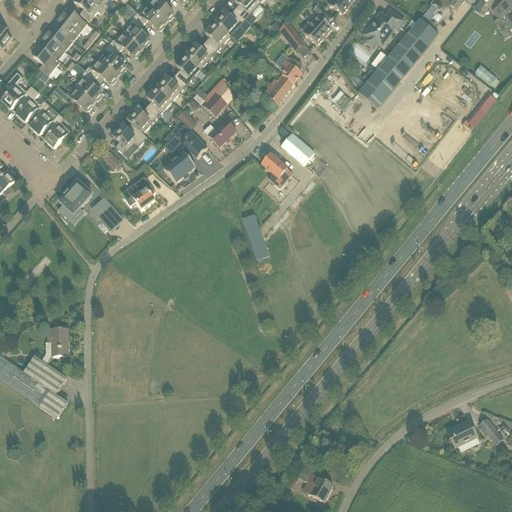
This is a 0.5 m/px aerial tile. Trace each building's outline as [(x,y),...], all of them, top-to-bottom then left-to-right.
[(88,0),(77,0),(74,4),(84,12),(80,16),(90,24),(98,14),(102,17),(105,13),(88,0)] [(88,0),(105,13),(108,9),(105,6),(109,1),(107,0),(88,0)] [(154,0),(155,0),(147,8),(167,26),(169,23),(170,24),(174,19),(173,19),(175,17),(163,6),(167,2),(164,0),(154,0)] [(260,7),(251,0),(237,0),(238,0),(235,4),(239,8),(234,14),(245,24),(260,7)] [(334,0),(329,8),(343,18),(355,0),(334,0)] [(440,0),(444,3),(451,9),(457,13),(465,3),(462,1),(463,0),(440,0)] [(511,1),(499,9),(493,12),(498,22),(504,18),(511,32),(511,1)] [(382,68),(359,96),(378,112),(439,38),(432,33),(426,27),(430,22),(439,12),(433,6),(418,25),(417,25),(382,68)] [(334,21),(319,7),(314,13),(320,18),(319,18),(311,27),(304,35),(303,36),(317,48),(333,31),(328,26),(328,25),(329,26),(334,21)] [(138,16),(133,20),(143,29),(147,24),(159,35),(160,33),(161,34),(165,30),(164,29),(167,26),(147,8),(139,17),(138,16)] [(88,27),(68,11),(61,20),(81,36),(88,27)] [(116,22),(121,15),(118,12),(113,19),(116,22)] [(293,17),(288,12),(284,16),(289,21),(293,17)] [(367,44),(374,49),(377,46),(381,49),(395,30),(398,33),(405,23),(390,13),(386,19),(381,16),(365,37),(369,41),(367,44)] [(245,24),(234,14),(229,19),(225,15),(222,19),(220,18),(214,25),(231,40),(240,30),(245,35),(251,28),(245,24)] [(54,30),(73,45),(81,36),(61,20),(54,30)] [(131,27),(123,35),(143,53),(145,49),(146,50),(150,46),(149,45),(151,44),(139,33),(143,29),(133,20),(133,21),(129,25),(131,27)] [(276,35),(282,28),(277,23),(271,30),(276,35)] [(231,40),(214,25),(208,31),(209,33),(206,37),(210,40),(205,46),(216,56),(231,40)] [(287,25),(280,33),(295,53),(296,52),(303,47),(304,46),(287,25)] [(0,49),(2,51),(11,39),(0,30),(0,49)] [(66,55),(73,45),(54,30),(46,39),(66,55)] [(96,33),(89,42),(92,45),(100,36),(96,33)] [(114,42),(110,47),(119,55),(123,51),(135,61),(136,60),(137,61),(141,57),(140,56),(143,53),(123,35),(115,44),(114,42)] [(112,42),(106,37),(103,40),(109,46),(112,42)] [(39,48),(41,50),(59,64),(66,55),(46,39),(39,48)] [(89,42),(84,49),(87,52),(92,45),(89,42)] [(216,56),(205,46),(200,51),(196,48),(193,51),(191,50),(185,57),(202,72),(216,56)] [(303,59),(310,53),(305,46),(297,53),(303,59)] [(108,54),(100,62),(119,79),(121,76),(122,77),(126,73),(125,72),(127,70),(115,60),(119,55),(110,47),(105,52),(108,54)] [(261,47),(252,56),(256,59),(264,50),(261,47)] [(39,72),(49,79),(54,84),(61,74),(56,70),(61,65),(59,64),(41,50),(33,59),(43,67),(39,72)] [(187,88),(202,72),(185,57),(178,64),(180,65),(177,69),(181,73),(176,78),(187,88)] [(281,70),(285,74),(283,77),(294,87),(303,76),(302,76),(296,71),(300,67),(290,60),(290,61),(287,64),(286,63),(281,70)] [(90,69),(86,74),(95,82),(99,78),(111,88),(112,87),(113,87),(117,83),(116,82),(119,79),(100,62),(92,71),(90,69)] [(67,71),(71,74),(76,68),(72,65),(67,71)] [(491,88),(492,87),(497,81),(481,68),(475,75),(491,88)] [(38,72),(33,77),(39,82),(43,76),(38,72)] [(86,74),(81,79),(83,81),(76,89),(95,106),(97,103),(98,104),(102,100),(101,99),(103,97),(91,87),(95,82),(86,74)] [(367,75),(362,81),(367,85),(371,79),(367,75)] [(2,104),(2,105),(11,113),(12,112),(21,102),(27,95),(18,87),(23,81),(17,76),(6,89),(11,94),(2,104)] [(283,77),(277,84),(275,82),(265,94),(269,97),(268,99),(278,108),(294,87),(283,77)] [(156,89),(173,105),(187,88),(176,78),(171,84),(167,80),(163,84),(162,82),(156,89)] [(199,91),(196,94),(205,102),(204,102),(205,103),(208,106),(216,97),(225,87),(225,86),(223,82),(221,83),(208,98),(199,91)] [(225,87),(216,97),(228,107),(238,96),(236,91),(232,85),(231,83),(227,85),(225,86),(225,87)] [(17,117),(16,117),(26,126),(26,125),(35,115),(36,115),(42,108),(41,108),(35,102),(40,97),(32,89),(27,95),(21,102),(20,103),(25,108),(17,117)] [(66,96),(61,101),(71,109),(75,104),(87,115),(88,113),(89,114),(93,110),(92,109),(95,106),(76,89),(68,98),(66,96)] [(147,111),(158,121),(173,105),(156,89),(149,96),(151,98),(147,101),(152,105),(147,111)] [(197,97),(194,100),(202,107),(205,103),(204,102),(197,97)] [(208,106),(204,110),(216,121),(228,107),(216,97),(208,106)] [(339,105),(346,109),(350,102),(343,98),(339,105)] [(481,112),(485,116),(496,102),(491,98),(481,112)] [(194,102),(190,107),(194,111),(198,107),(194,102)] [(31,130),(40,139),(41,138),(40,138),(50,128),(54,122),(45,115),(47,113),(50,109),(45,104),(41,108),(42,108),(36,115),(41,119),(31,130)] [(143,137),(144,137),(158,121),(147,111),(142,116),(138,112),(134,116),(133,115),(128,120),(129,122),(128,123),(132,127),(143,137)] [(184,113),(178,119),(191,132),(197,127),(184,113)] [(45,143),(55,152),(55,151),(70,134),(61,126),(65,122),(59,117),(56,121),(54,122),(50,128),(55,132),(46,143),(45,143)] [(220,150),(237,135),(224,121),(218,127),(219,128),(215,132),(210,128),(205,133),(220,150)] [(473,134),(476,130),(468,124),(466,123),(463,127),(473,134)] [(143,137),(132,127),(127,133),(123,129),(120,132),(118,131),(113,137),(114,138),(113,140),(120,146),(116,150),(119,153),(124,158),(135,147),(139,151),(148,141),(144,137),(143,137)] [(185,128),(175,139),(182,145),(198,161),(208,151),(185,128)] [(297,161),(304,168),(315,156),(292,136),(282,148),(297,161)] [(114,172),(121,164),(110,154),(103,161),(114,172)] [(184,156),(164,173),(176,187),(196,170),(184,156)] [(271,158),(262,167),(274,177),(269,183),(280,192),(293,177),(287,172),(288,172),(271,158)] [(0,196),(1,195),(2,195),(9,189),(13,186),(14,185),(6,175),(5,176),(0,180),(0,196)] [(146,182),(123,199),(130,210),(137,205),(142,213),(155,203),(152,198),(156,196),(146,182)] [(64,200),(59,205),(64,209),(60,214),(70,223),(93,198),(78,185),(68,195),(64,199),(64,200)] [(9,189),(2,195),(6,200),(13,194),(9,189)] [(88,208),(92,211),(101,201),(97,198),(88,208)] [(111,234),(123,223),(105,203),(93,213),(111,234)] [(255,263),(268,259),(254,216),(241,221),(255,263)] [(68,332),(48,332),(49,345),(53,345),(53,359),(68,359),(68,332)] [(1,359),(0,359),(0,382),(57,421),(68,405),(68,404),(56,396),(67,380),(48,367),(42,363),(35,359),(24,375),(1,359)] [(480,427),(497,447),(504,441),(487,421),(480,427)] [(467,424),(447,433),(455,450),(478,440),(474,431),(471,432),(467,424)] [(510,436),(510,435),(504,428),(500,432),(506,440),(510,436)] [(295,469),(291,476),(299,480),(308,485),(303,493),(325,505),(334,489),(320,482),(314,478),(312,477),(295,469)]
